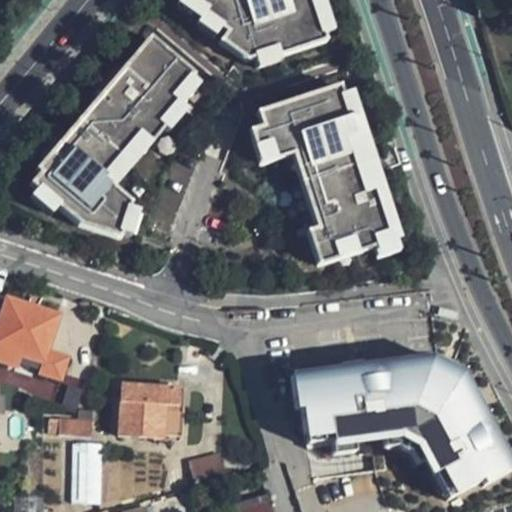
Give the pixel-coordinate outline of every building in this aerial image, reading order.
[(0,0),(0,44),(10,33),(38,0),(0,0)] [(179,0),(176,4),(198,20),(196,24),(214,37),(220,29),(226,34),(220,43),(246,62),(253,59),(257,68),(278,61),(277,57),(324,41),(322,35),(332,31),(322,0),(179,0)] [(40,174),(31,185),(36,190),(30,197),(52,215),(58,208),(78,225),(119,238),(120,234),(129,237),(137,211),(128,208),(130,204),(121,178),(163,128),(167,131),(185,110),(180,105),(199,83),(150,38),(37,171),(40,174)] [(308,234),(318,266),(393,241),(352,119),(359,117),(351,93),(341,96),(338,87),(257,114),(262,128),(249,133),(260,165),(292,155),(317,230),(308,234)] [(58,315),(6,297),(0,295),(0,308),(1,309),(0,311),(0,348),(39,362),(36,372),(57,379),(65,357),(45,350),(58,315)] [(353,454),(352,443),(381,439),(383,450),(396,448),(409,455),(415,466),(424,461),(433,476),(446,501),(456,495),(481,482),(483,485),(511,470),(460,373),(432,358),(289,377),(294,410),(299,410),(303,435),(305,435),(307,449),(331,445),(332,457),(353,454)] [(117,436),(164,438),(164,434),(184,434),(186,388),(181,388),(121,384),(117,436)] [(60,420),(91,422),(90,405),(77,401),(72,415),(47,415),(46,435),(58,436),(60,420)] [(90,438),(91,422),(60,420),(58,436),(90,438)] [(99,444),(71,443),(69,491),(98,492),(99,444)] [(188,462),(194,487),(226,479),(219,454),(188,462)] [(270,511),(265,492),(231,502),(233,511),(270,511)] [(41,511),(41,503),(19,503),(19,511),(41,511)]
